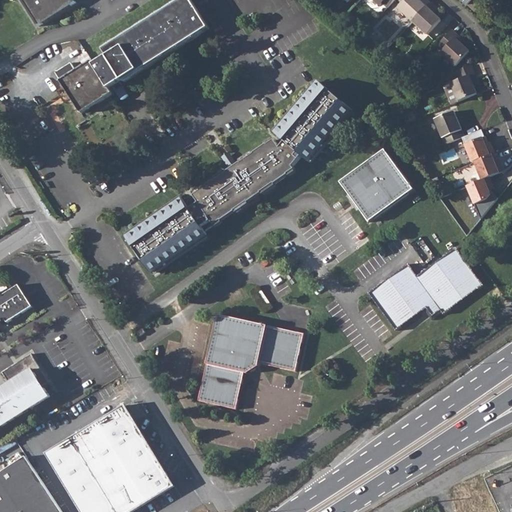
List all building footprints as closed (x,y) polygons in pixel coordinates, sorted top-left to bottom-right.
[(22,0),(39,26),(76,3),(73,0),(22,0)] [(72,63),(56,73),(59,77),(81,113),(112,93),(109,89),(113,87),(121,82),(123,80),(125,82),(209,28),(191,0),(181,0),(103,49),(108,56),(95,64),(92,60),(77,70),(72,63)] [(373,0),(380,7),(383,4),(389,9),(396,0),(373,0)] [(407,0),(399,9),(414,22),(431,4),(426,0),(424,0),(422,3),(420,1),(418,0),(407,0)] [(463,0),(477,12),(487,0),(486,0),(463,0)] [(431,4),(414,22),(429,36),(442,21),(435,15),(433,13),(437,9),(431,4)] [(461,44),(457,40),(459,37),(453,32),(439,46),(445,51),(442,54),(457,67),(471,52),(461,44)] [(405,73),(408,69),(415,62),(408,56),(398,67),(405,73)] [(473,82),(478,81),(472,65),(458,71),(461,79),(451,83),(455,92),(448,95),(452,105),(459,102),(478,94),(474,85),(473,82)] [(127,237),(152,273),(207,235),(205,231),(275,183),(275,184),(289,175),(288,174),(294,167),(302,156),(309,162),(353,111),(319,82),(276,133),(285,142),(280,148),(275,140),(268,145),(267,144),(254,153),(254,154),(194,195),(199,203),(190,209),(182,198),(127,237)] [(455,112),(437,119),(447,145),(466,138),(455,112)] [(467,146),(474,164),(476,163),(496,155),(493,147),(491,148),(487,138),(467,146)] [(386,149),(341,182),(371,222),(416,189),(386,149)] [(501,166),(496,155),(476,163),(484,182),(491,179),(506,173),(503,165),(501,166)] [(484,182),(468,188),(476,206),(488,201),(494,195),(491,188),(494,187),(491,179),(484,182)] [(410,264),(370,293),(397,331),(425,310),(433,320),(443,313),(445,315),(485,285),(457,248),(419,276),(410,264)] [(0,322),(3,320),(5,323),(12,319),(14,320),(18,317),(18,315),(31,307),(17,286),(0,296),(0,322)] [(219,315),(201,402),(239,410),(246,373),(250,374),(262,367),(262,364),(299,371),(307,333),(219,315)] [(12,385),(0,391),(0,429),(52,398),(44,386),(44,387),(42,384),(35,359),(36,358),(34,356),(4,373),(6,376),(7,375),(12,385)] [(47,453),(82,511),(133,511),(176,487),(127,405),(47,453)] [(63,511),(28,457),(0,474),(0,511),(63,511)]
